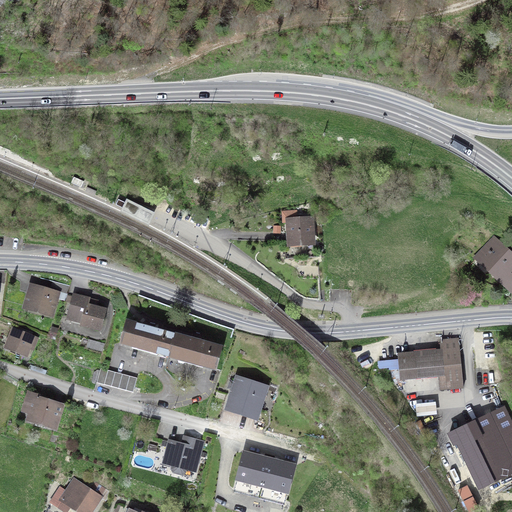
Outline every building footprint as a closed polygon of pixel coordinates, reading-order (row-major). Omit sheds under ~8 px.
[(153,214),(127,201),(125,203),(124,206),(123,208),(122,210),(148,224),(151,218),(153,214)] [(314,218),(287,219),(288,247),(315,246),(314,218)] [(511,255),(498,243),(480,263),(511,291),(511,255)] [(29,287),(23,307),(49,315),(55,294),(29,287)] [(79,298),(73,319),(86,323),(90,308),(92,302),(79,298)] [(86,323),(85,327),(99,331),(105,312),(90,308),(86,323)] [(129,324),(122,349),(170,361),(176,337),(129,324)] [(10,331),(4,347),(23,354),(29,338),(10,331)] [(176,337),(170,361),(214,372),(220,348),(176,337)] [(400,351),(403,380),(442,377),(442,386),(460,385),(457,337),(439,338),(440,348),(400,351)] [(115,386),(118,373),(100,369),(97,382),(115,386)] [(118,373),(115,386),(134,391),(137,378),(118,373)] [(236,375),(226,408),(258,417),(269,384),(236,375)] [(33,398),(28,416),(33,418),(31,422),(62,431),(69,409),(33,398)] [(173,442),(167,467),(200,474),(207,443),(188,439),(186,445),(173,442)] [(292,469),(249,460),(242,490),(285,500),(292,469)] [(76,481),(63,503),(77,511),(97,511),(105,499),(76,481)]
